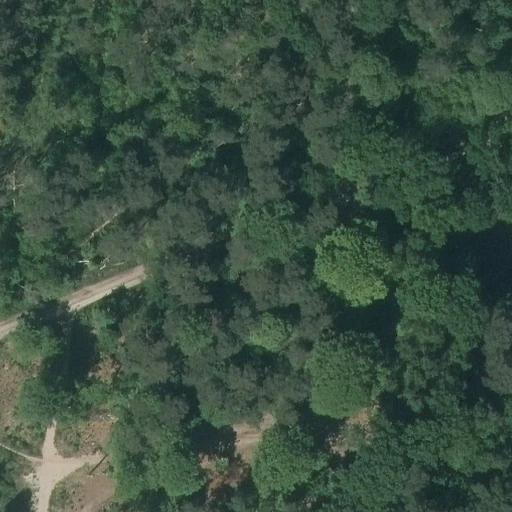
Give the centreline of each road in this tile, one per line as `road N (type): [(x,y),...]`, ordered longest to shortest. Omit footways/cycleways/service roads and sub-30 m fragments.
road 1 (track): [(44,465),(200,442),(317,440)]
road 2 (track): [(74,294),(327,189)]
road 3 (track): [(333,186),(511,112)]
road 4 (track): [(333,186),(346,0)]
road 5 (track): [(74,294),(44,465)]
